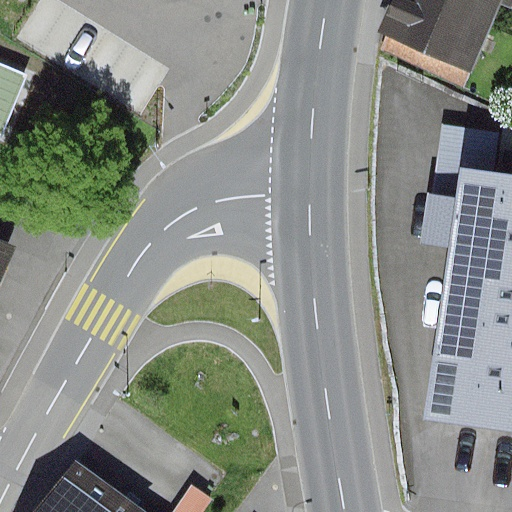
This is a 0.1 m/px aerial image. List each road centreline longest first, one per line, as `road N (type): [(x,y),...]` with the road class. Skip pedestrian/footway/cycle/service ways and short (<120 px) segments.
road 1 (tertiary): [(7,490),(165,226),(202,202),(309,194)]
road 2 (primary): [(309,194),(316,323),(345,511)]
road 3 (primary): [(329,0),(309,194)]
